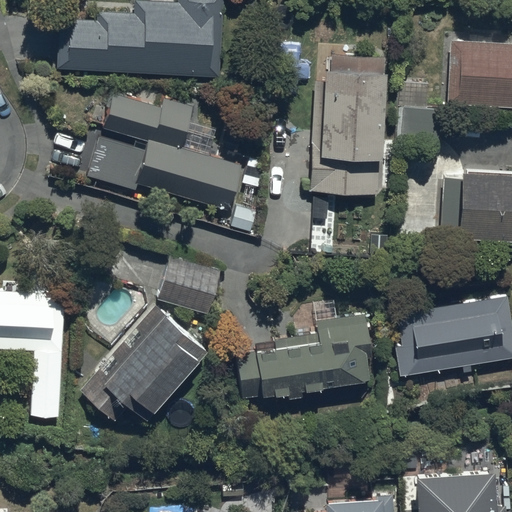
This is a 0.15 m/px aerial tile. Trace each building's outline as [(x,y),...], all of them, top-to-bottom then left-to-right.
[(57,14),(54,64),(217,73),(220,0),(132,0),(132,8),(95,6),(95,16),(57,14)] [(447,48),(445,98),(511,101),(511,37),(499,37),(499,32),(446,29),(445,48),(447,48)] [(320,77),(312,76),(308,186),(374,189),(376,151),(380,151),(383,51),(329,49),(329,60),(321,59),(320,77)] [(133,185),(136,177),(226,204),(239,161),(177,142),(189,101),(160,92),(157,103),(110,89),(100,121),(143,135),(140,145),(97,132),(85,170),(133,185)] [(439,104),(399,102),(397,137),(438,138),(439,104)] [(511,165),(456,163),(456,173),(440,172),(437,229),(511,232),(511,165)] [(166,248),(153,293),(206,309),(219,264),(166,248)] [(63,286),(0,284),(0,343),(32,345),(29,410),(57,411),(63,286)] [(393,342),(397,370),(459,361),(460,367),(468,366),(467,359),(511,352),(511,333),(505,290),(394,307),(400,341),(393,342)] [(315,328),(252,337),(253,345),(234,348),(240,392),(284,385),(285,392),(303,390),(302,384),(368,374),(364,345),(370,344),(365,309),(335,314),(332,296),(311,299),(315,328)] [(145,413),(189,356),(193,360),(207,342),(152,300),(135,323),(138,325),(126,340),(122,337),(111,352),(113,353),(102,367),(97,364),(78,387),(115,417),(128,400),(145,413)] [(495,474),(417,478),(418,511),(506,511),(506,505),(497,506),(495,474)] [(394,511),(393,496),(378,497),(378,501),(327,504),(327,511),(394,511)]
